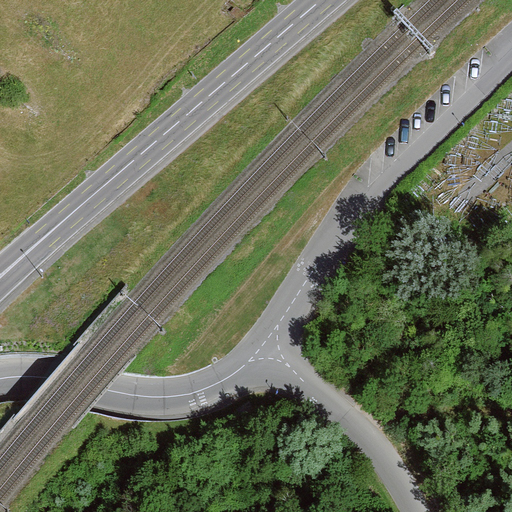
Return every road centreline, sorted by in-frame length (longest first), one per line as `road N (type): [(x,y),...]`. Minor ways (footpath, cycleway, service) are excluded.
road 1 (primary): [(321,0),(0,279)]
road 2 (residential): [(262,345),(368,197),(511,56)]
road 3 (residential): [(0,378),(181,395),(233,373),(262,345)]
road 4 (residential): [(262,345),(370,445),(411,511)]
